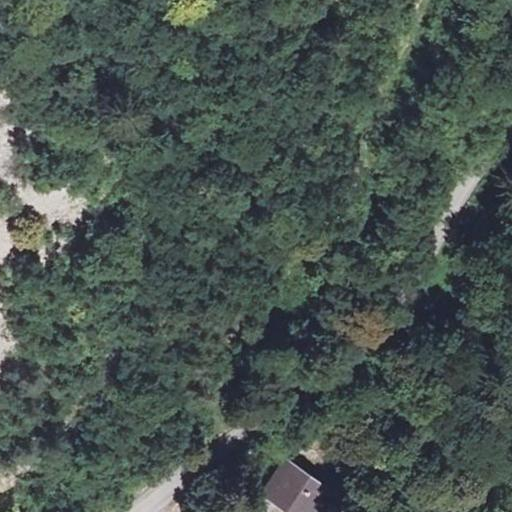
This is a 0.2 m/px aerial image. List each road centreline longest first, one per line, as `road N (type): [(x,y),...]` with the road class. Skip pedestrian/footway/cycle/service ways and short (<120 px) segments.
road 1 (residential): [(511,136),(465,188),(441,297),(353,364),(199,453),(140,511)]
road 2 (track): [(427,0),(363,129),(363,178),(282,284),(199,453)]
